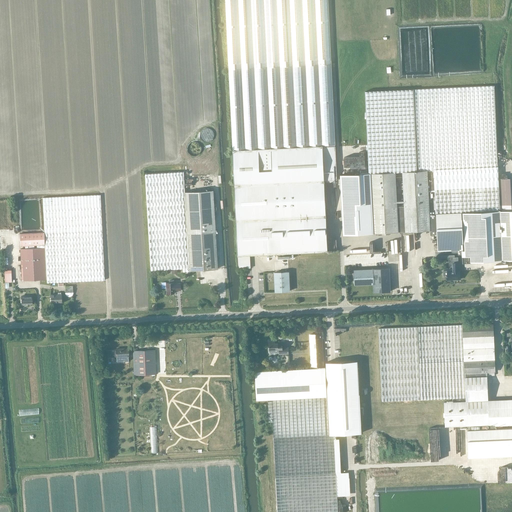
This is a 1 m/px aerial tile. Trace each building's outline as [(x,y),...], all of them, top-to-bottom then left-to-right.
[(225,0),(233,149),(233,150),(335,145),(328,0),(225,0)] [(428,170),(430,214),(462,212),(501,211),(494,86),(365,91),(369,173),(371,173),(396,172),(403,171),(428,170)] [(211,137),(211,136),(211,134),(211,133),(210,132),(209,131),(208,130),(207,129),(206,128),(204,128),(202,128),(201,128),(199,129),(198,130),(197,131),(196,133),(196,134),(196,135),(196,137),(196,138),(197,140),(198,141),(199,142),(200,143),(202,143),(203,143),(204,143),(205,143),(207,143),(208,142),(210,140),(211,139),(211,137)] [(233,150),(233,154),(233,155),(238,256),(328,251),(324,180),(337,180),(335,146),(335,145),(233,150)] [(430,214),(428,170),(403,171),(404,207),(397,207),(398,217),(398,231),(405,231),(430,230),(430,214)] [(185,196),(185,192),(183,172),(144,174),(146,198),(150,270),(183,269),(183,272),(189,271),(189,270),(185,196)] [(396,172),(371,173),(371,188),(373,233),(398,231),(398,217),(397,207),(396,172)] [(373,233),(371,188),(371,173),(369,173),(353,173),(340,174),(343,234),(373,233)] [(185,192),(185,196),(189,270),(217,269),(213,191),(185,192)] [(42,198),(47,280),(47,283),(104,280),(100,195),(42,198)] [(511,210),(501,211),(462,213),(463,233),(463,244),(464,249),(463,249),(463,250),(464,262),(471,262),(474,261),(501,260),(511,259),(511,210)] [(464,249),(463,244),(463,233),(462,213),(462,212),(430,214),(430,230),(431,235),(437,234),(438,250),(463,249),(464,249)] [(44,233),(19,234),(20,246),(37,245),(37,248),(45,248),(44,245),(44,233)] [(374,239),(354,240),(354,253),(374,253),(374,239)] [(20,249),(22,281),(47,280),(45,248),(37,248),(20,249)] [(453,263),(453,265),(453,270),(447,270),(447,271),(443,271),(444,276),(445,275),(445,279),(447,279),(447,280),(460,279),(460,270),(459,270),(459,263),(453,263)] [(373,269),(354,270),(355,285),(374,284),(374,292),(390,291),(389,276),(388,276),(387,268),(373,269)] [(290,291),(289,272),(274,272),(275,292),(290,291)] [(166,283),(166,294),(168,294),(169,294),(172,294),(172,293),(174,293),(174,291),(180,290),(180,283),(173,284),(173,283),(173,280),(170,280),(170,283),(166,283)] [(50,295),(51,303),(61,302),(61,294),(50,295)] [(21,296),(21,304),(32,304),(32,296),(21,296)] [(493,323),(463,325),(465,377),(487,376),(494,375),(494,371),(495,371),(495,359),(493,323)] [(379,328),(382,401),(421,399),(453,398),(466,397),(465,377),(463,325),(379,328)] [(321,334),(309,334),(311,368),(323,368),(321,334)] [(269,342),(270,346),(269,346),(269,347),(270,347),(270,351),(277,351),(278,352),(279,352),(279,354),(288,354),(288,348),(282,348),(282,343),(277,343),(275,343),(275,341),(269,342)] [(128,348),(116,349),(116,350),(107,350),(108,357),(116,357),(116,362),(128,361),(128,356),(128,348)] [(151,374),(150,350),(133,351),(134,375),(151,374)] [(326,368),(327,396),(329,435),(334,434),(361,433),(357,361),(326,362),(326,368)] [(326,368),(323,368),(311,368),(255,371),(257,400),(268,399),(324,396),(327,396),(326,368)] [(487,376),(465,377),(466,397),(453,398),(453,402),(444,402),(446,426),(467,425),(469,458),(511,455),(511,428),(496,429),(496,425),(490,426),(488,400),(487,376)] [(327,396),(324,396),(268,399),(269,422),(273,422),(277,511),(337,511),(334,434),(329,435),(327,396)]
